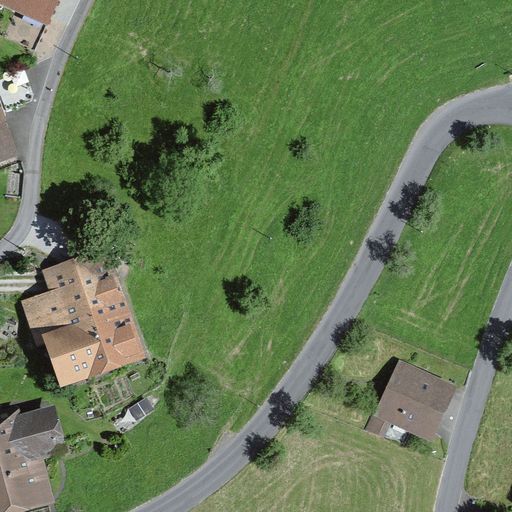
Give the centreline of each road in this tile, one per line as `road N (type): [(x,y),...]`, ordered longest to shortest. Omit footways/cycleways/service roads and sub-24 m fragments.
road 1 (tertiary): [(163,511),(254,445),(310,371),(450,130),(511,105)]
road 2 (unclassified): [(87,0),(44,109),(27,215),(0,252)]
road 3 (tertiary): [(511,313),(460,458),(453,511)]
